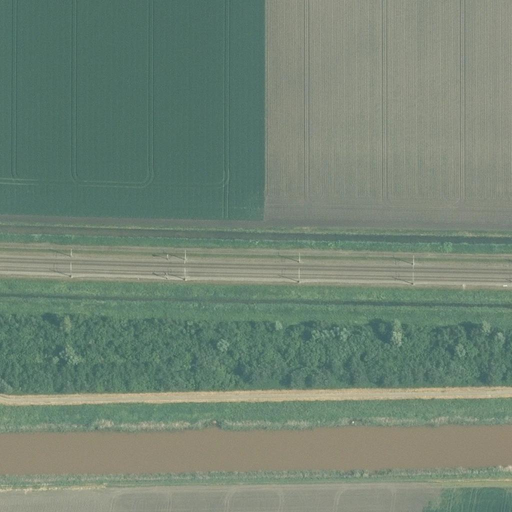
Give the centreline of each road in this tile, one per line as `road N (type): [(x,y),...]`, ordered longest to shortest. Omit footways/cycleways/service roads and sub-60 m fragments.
road 1 (track): [(511,256),(0,244)]
road 2 (track): [(511,293),(0,281)]
